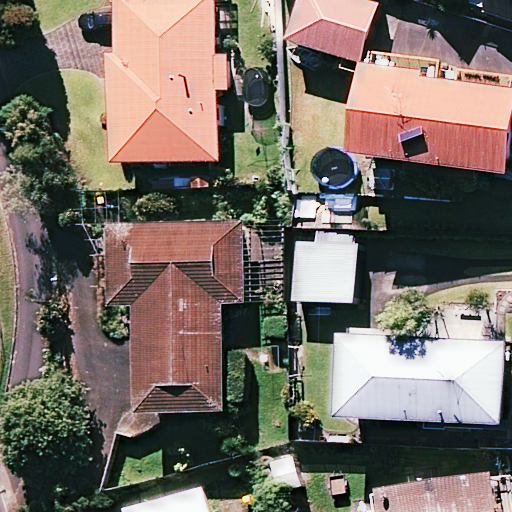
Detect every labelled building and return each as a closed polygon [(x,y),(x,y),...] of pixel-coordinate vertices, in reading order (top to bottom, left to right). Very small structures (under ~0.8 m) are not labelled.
[(226,62),(224,0),(172,0),(173,2),(127,3),(131,170),(228,168),(227,95),(236,95),(236,61),(226,62)] [(388,11),(348,0),(315,0),(301,49),(372,68),(388,11)] [(511,0),(498,0),(493,19),(511,24),(511,0)] [(511,95),(383,80),(372,165),(511,182),(511,95)] [(254,308),(251,228),(124,233),(128,314),(151,313),(156,421),(237,418),(232,309),(254,308)] [(361,308),(364,250),(303,248),(300,306),(361,308)] [(510,432),(511,393),(511,349),(360,343),(357,425),(510,432)] [(510,511),(506,484),(395,501),(396,511),(510,511)] [(216,511),(211,495),(152,511),(216,511)]
